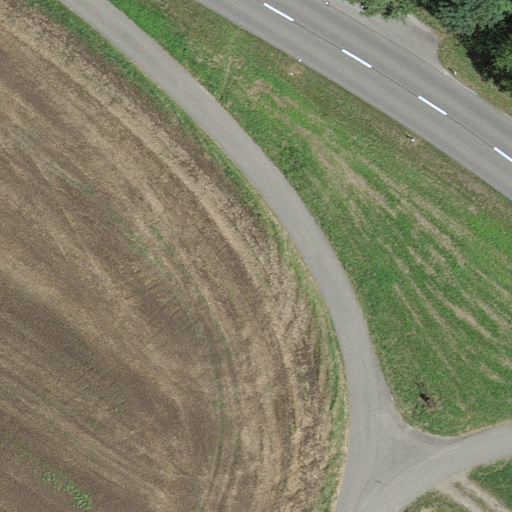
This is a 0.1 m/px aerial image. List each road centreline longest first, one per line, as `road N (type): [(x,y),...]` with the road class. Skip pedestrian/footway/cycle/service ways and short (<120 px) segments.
road 1 (track): [(374,486),(374,427),(362,375),(342,306),(301,225),(183,87),(84,0)]
road 2 (tertiary): [(511,160),(258,0)]
road 3 (track): [(511,440),(374,486)]
road 4 (track): [(374,486),(426,482),(487,511)]
